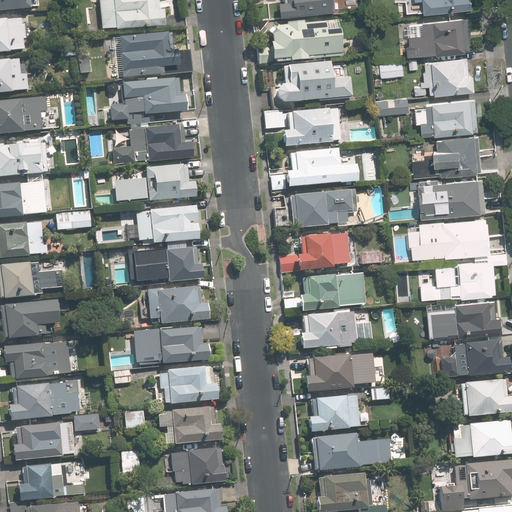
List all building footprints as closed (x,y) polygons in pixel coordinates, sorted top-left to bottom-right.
[(0,0),(0,9),(32,7),(31,0),(0,0)] [(101,0),(105,25),(170,18),(167,0),(101,0)] [(284,0),(286,13),(339,8),(338,0),(284,0)] [(427,0),(428,10),(476,6),(475,0),(427,0)] [(73,6),(63,7),(65,26),(74,25),(73,6)] [(408,34),(410,55),(473,49),(470,15),(425,19),(426,32),(408,34)] [(0,50),(25,48),(22,16),(0,18),(0,50)] [(288,23),(278,24),(272,32),(275,61),(338,55),(335,19),(306,22),(305,19),(288,20),(288,23)] [(173,30),(120,35),(124,76),(166,73),(165,65),(181,63),(179,49),(175,50),(173,30)] [(80,72),(91,71),(89,56),(79,57),(80,72)] [(433,92),(478,88),(477,73),(471,73),(470,56),(424,59),(426,84),(432,84),(433,92)] [(0,91),(29,89),(27,73),(21,73),(20,57),(0,58),(0,91)] [(285,100),(353,95),(351,76),(332,77),(331,60),(284,64),(286,82),(282,82),(277,90),(278,96),(285,100)] [(382,62),(383,76),(406,74),(405,60),(382,62)] [(180,76),(123,81),(125,102),(110,103),(112,119),(130,118),(129,114),(188,109),(187,93),(181,94),(180,76)] [(0,99),(0,132),(49,128),(46,96),(0,99)] [(381,113),(411,110),(410,96),(379,98),(381,113)] [(422,120),(423,134),(481,129),(478,97),(429,101),(430,119),(422,120)] [(285,129),(286,145),(341,140),(338,106),(288,110),(290,129),(285,129)] [(131,146),(113,147),(114,163),(194,156),(193,140),(185,141),(184,123),(129,128),(131,146)] [(415,157),(417,175),(484,169),(481,133),(436,137),(437,155),(415,157)] [(0,175),(48,171),(46,140),(0,144),(0,175)] [(288,169),(289,185),(359,179),(358,163),(341,165),(339,147),(291,151),(293,169),(288,169)] [(150,199),(197,195),(196,180),(189,180),(188,162),(147,166),(150,199)] [(272,189),(286,188),(285,173),(271,175),(272,189)] [(422,182),(425,215),(490,210),(487,176),(422,182)] [(115,180),(117,200),(148,197),(147,177),(115,180)] [(0,183),(0,216),(47,212),(44,180),(0,183)] [(355,188),(290,193),(293,226),(349,222),(348,212),(357,211),(355,188)] [(153,238),(154,242),(200,237),(197,204),(137,209),(139,239),(153,238)] [(56,213),(57,229),(93,226),(91,210),(56,213)] [(416,257),(495,250),(492,216),(421,222),(423,241),(414,241),(416,257)] [(0,223),(0,256),(45,252),(42,220),(0,223)] [(279,255),(281,271),(335,266),(335,263),(350,262),(347,231),(300,235),(302,253),(279,255)] [(169,277),(170,280),(204,277),(203,262),(198,262),(196,245),(134,251),(137,280),(169,277)] [(424,298),(499,292),(496,263),(509,262),(508,251),(476,254),(477,261),(437,264),(438,283),(422,284),(424,298)] [(360,254),(361,263),(383,261),(382,252),(360,254)] [(0,263),(0,296),(0,297),(42,294),(41,288),(63,286),(62,268),(40,270),(39,260),(0,263)] [(302,294),(303,309),(366,304),(364,272),(303,277),(304,294),(302,294)] [(411,278),(398,278),(399,295),(412,295),(411,278)] [(161,317),(162,322),(210,318),(209,301),(202,302),(200,285),(148,289),(151,318),(161,317)] [(114,301),(113,291),(105,292),(106,302),(114,301)] [(60,321),(58,298),(1,303),(4,337),(47,333),(46,322),(60,321)] [(433,336),(506,330),(505,315),(499,315),(498,298),(430,304),(433,336)] [(126,310),(112,311),(113,327),(127,326),(126,310)] [(302,331),(303,347),(373,341),(371,321),(356,322),(355,310),(303,314),(305,331),(302,331)] [(160,329),(163,362),(211,358),(210,342),(203,343),(202,325),(160,329)] [(159,327),(134,329),(137,361),(162,359),(159,327)] [(444,377),(511,371),(510,355),(503,356),(502,338),(455,342),(456,356),(443,357),(444,377)] [(68,339),(4,345),(6,361),(10,360),(11,378),(72,372),(68,339)] [(307,375),(308,390),(354,386),(354,383),(375,381),(373,351),(308,357),(310,375),(307,375)] [(166,403),(219,398),(218,382),(212,383),(210,364),(168,368),(168,372),(159,372),(161,388),(165,388),(166,403)] [(115,382),(131,381),(130,369),(113,371),(115,382)] [(464,415),(511,410),(511,394),(508,395),(506,378),(461,382),(464,415)] [(10,404),(11,419),(80,413),(78,392),(67,393),(66,381),(13,386),(14,403),(10,404)] [(391,387),(370,388),(371,401),(391,400),(391,387)] [(311,415),(312,430),(360,426),(357,393),(312,397),(313,415),(311,415)] [(111,402),(102,403),(103,412),(112,411),(111,402)] [(165,426),(166,443),(223,438),(221,422),(216,423),(214,405),(159,410),(160,426),(165,426)] [(143,410),(125,412),(126,428),(145,427),(143,410)] [(99,413),(74,415),(76,430),(100,428),(99,413)] [(455,457),(511,452),(511,430),(511,419),(452,424),(455,457)] [(14,444),(16,459),(75,454),(72,421),(17,426),(18,443),(14,444)] [(312,435),(315,470),(392,463),(390,438),(358,441),(357,431),(312,435)] [(223,447),(171,452),(174,485),(226,480),(223,447)] [(123,474),(141,473),(138,449),(121,450),(123,474)] [(439,485),(441,510),(465,508),(464,499),(511,494),(511,458),(455,463),(456,484),(439,485)] [(19,483),(20,499),(85,493),(84,483),(64,485),(62,462),(23,466),(25,483),(19,483)] [(318,496),(319,511),(373,507),(371,479),(366,479),(365,471),(319,475),(321,495),(318,496)] [(401,487),(390,488),(392,505),(402,504),(401,487)] [(228,511),(228,504),(221,505),(220,488),(163,493),(164,511),(228,511)] [(79,504),(78,500),(26,505),(26,502),(10,503),(10,511),(83,511),(82,503),(79,504)] [(419,511),(419,500),(403,502),(403,511),(419,511)]
